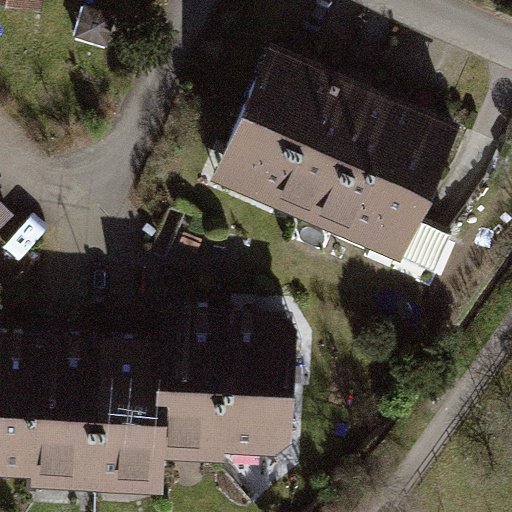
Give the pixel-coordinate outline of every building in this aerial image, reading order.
[(203,166),(391,256),(452,130),(264,39),(203,166)] [(219,453),(227,306),(153,302),(152,334),(148,399),(167,400),(164,450),(219,453)] [(289,457),(298,310),(227,306),(219,453),(289,457)] [(0,475),(37,477),(45,330),(0,328),(0,475)] [(91,488),(97,331),(45,330),(37,477),(37,485),(91,488)] [(148,399),(152,334),(97,331),(91,488),(158,491),(164,450),(167,400),(148,399)]
